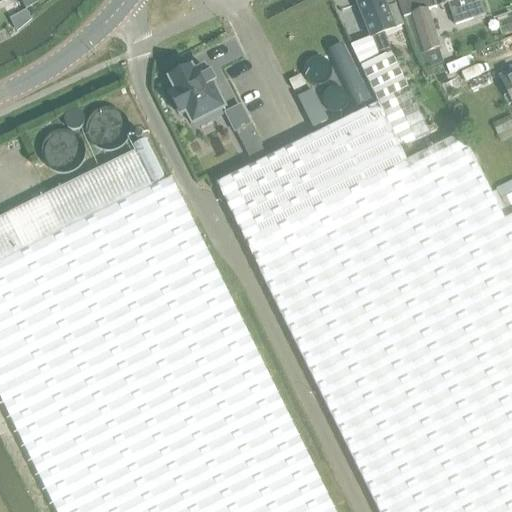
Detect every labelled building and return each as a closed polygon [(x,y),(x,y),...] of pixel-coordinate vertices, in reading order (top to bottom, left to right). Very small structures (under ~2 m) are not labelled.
[(399,53),(392,57),(383,34),(394,30),(393,28),(402,25),(394,5),(385,8),(381,0),(368,0),(357,5),(370,39),(371,39),(380,62),(362,70),(401,150),(438,132),(399,53)] [(434,0),(437,8),(447,5),(453,25),(484,16),(478,0),(434,0)] [(426,10),(410,14),(423,53),(418,55),(424,70),(442,63),(426,10)] [(191,69),(169,81),(175,94),(170,97),(180,117),(186,114),(192,126),(210,118),(217,114),(224,110),(212,86),(216,85),(211,75),(207,77),(203,69),(194,74),(191,69)] [(511,72),(499,79),(511,106),(511,72)] [(299,74),(287,80),(291,89),(303,83),(299,74)] [(328,126),(313,95),(298,103),(314,134),(328,126)] [(128,121),(128,119),(128,115),(127,111),(125,107),(122,104),(119,101),(115,99),(107,97),(102,97),(97,99),(90,104),(86,110),(84,118),(85,126),(87,131),(89,134),(94,138),(97,140),(104,142),(113,141),(118,138),(121,136),(124,133),(126,129),(128,125),(128,121)] [(216,186),(244,244),(407,164),(378,105),(216,186)] [(240,107),(225,115),(235,133),(249,125),(240,107)] [(511,128),(511,119),(511,116),(492,125),(497,136),(511,128)] [(72,147),(71,139),(67,132),(60,128),(53,126),(46,127),(43,128),(38,131),(33,138),(32,141),(31,145),(32,153),(36,160),(40,164),(44,166),(52,167),(56,167),(60,166),(66,161),(69,158),(71,154),(72,147)] [(462,136),(407,164),(244,244),(377,511),(511,511),(511,219),(505,223),(462,136)] [(0,219),(0,262),(151,189),(133,154),(0,219)] [(333,511),(170,179),(151,189),(0,262),(0,400),(54,511),(333,511)] [(511,184),(497,192),(505,210),(511,206),(511,184)]
